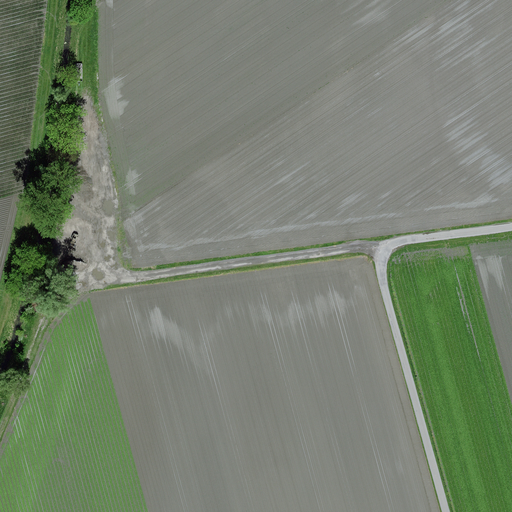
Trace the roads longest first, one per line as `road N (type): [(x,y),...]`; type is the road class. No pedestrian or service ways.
road 1 (track): [(511,229),(383,247),(385,282),(449,511)]
road 2 (track): [(383,247),(81,281)]
